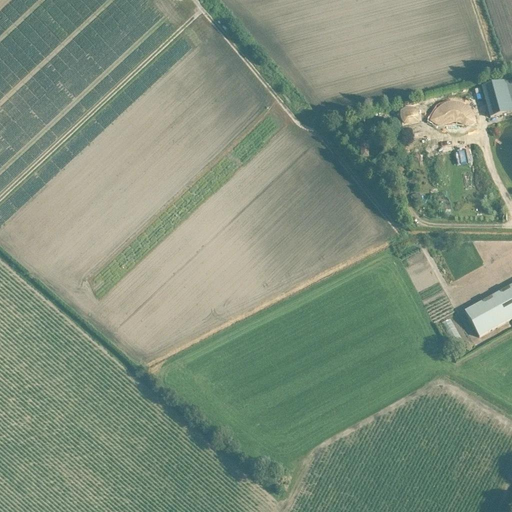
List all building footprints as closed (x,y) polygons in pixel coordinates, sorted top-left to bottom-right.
[(0,197),(194,21),(174,0),(111,0),(0,101),(0,197)] [(205,20),(0,205),(0,232),(7,241),(11,238),(48,279),(264,84),(205,20)] [(511,106),(505,82),(482,89),(490,118),(511,112),(511,106)] [(475,124),(474,121),(473,118),(472,115),(470,112),(467,110),(465,108),(462,107),(458,106),(455,105),(452,105),(449,105),(446,106),(444,107),(441,109),(439,111),(437,112),(435,115),(434,117),(432,119),(432,122),(433,123),(435,124),(437,125),(439,125),(441,125),(443,124),(445,123),(444,123),(447,120),(449,119),(451,118),(454,117),(456,117),(458,118),(460,119),(462,121),(465,124),(466,125),(468,126),(471,126),(473,125),(474,124),(475,124)] [(401,116),(405,125),(416,122),(417,113),(420,113),(418,112),(415,112),(411,112),(408,112),(404,113),(401,115),(398,117),(399,117),(400,116),(401,116)] [(423,196),(417,197),(419,206),(425,205),(423,196)] [(511,319),(511,286),(465,313),(479,338),(511,319)]
